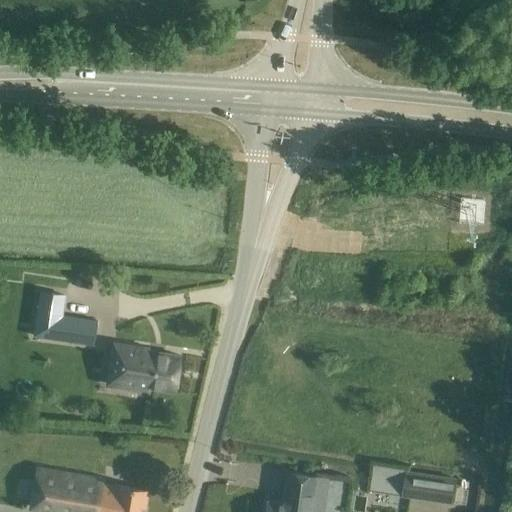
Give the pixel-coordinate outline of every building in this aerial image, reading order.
[(60,314),(56,340),(93,346),(97,320),(60,314)] [(175,392),(180,356),(148,351),(148,349),(114,344),(108,384),(149,390),(149,388),(175,392)] [(144,511),(148,490),(103,483),(104,479),(36,467),(29,506),(62,511),(144,511)] [(404,471),(401,497),(452,504),(455,478),(404,471)] [(267,501),(265,511),(310,511),(315,477),(287,472),(282,503),(267,501)]
